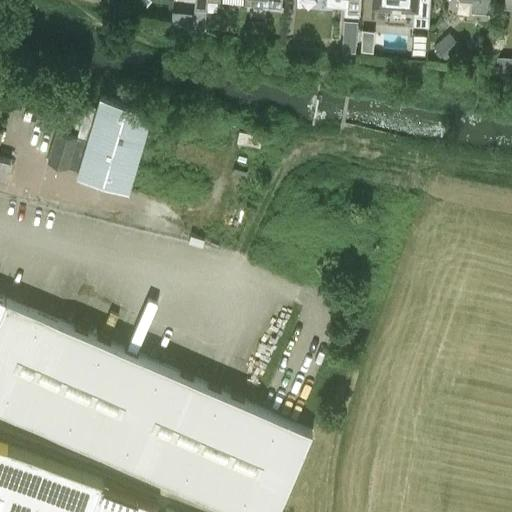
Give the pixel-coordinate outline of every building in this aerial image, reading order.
[(207,9),(208,0),(194,0),(194,8),(207,9)] [(346,0),(346,13),(360,14),(360,0),(346,0)] [(428,25),(429,0),(372,0),(372,4),(372,5),(373,6),(373,5),(415,8),(414,20),(427,21),(427,25),(428,25)] [(457,0),(471,1),(470,11),(493,13),(493,0),(457,0)] [(363,29),(361,48),(372,49),(373,30),(363,29)] [(462,46),(450,31),(433,46),(446,60),(462,46)] [(419,54),(422,42),(396,34),(392,46),(419,54)] [(511,55),(495,55),(495,69),(511,68),(511,55)] [(151,107),(100,92),(88,134),(79,165),(77,171),(128,186),(151,107)] [(0,124),(0,173),(5,175),(10,155),(0,151),(0,135),(3,126),(0,124)] [(88,134),(56,125),(47,156),(79,165),(88,134)] [(274,511),(312,427),(0,292),(0,405),(248,511),(274,511)] [(102,478),(0,440),(0,511),(153,511),(158,501),(101,480),(102,478)]
